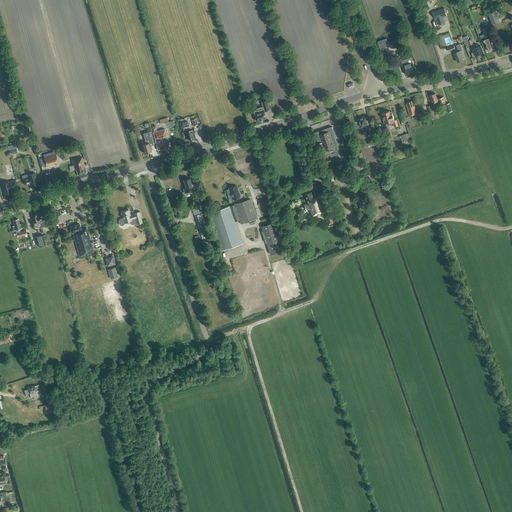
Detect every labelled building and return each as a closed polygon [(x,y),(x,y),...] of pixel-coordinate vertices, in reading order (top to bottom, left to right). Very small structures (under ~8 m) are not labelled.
[(436,19),(438,25),(445,22),(443,16),(447,15),(444,8),(433,12),(435,19),(436,19)] [(500,22),(495,10),(487,13),(491,25),(500,22)] [(484,34),(480,36),(482,41),(482,40),(484,44),(485,43),(488,51),(494,49),(488,35),(489,35),(486,28),(482,29),(484,34)] [(469,40),(467,36),(463,37),(466,47),(473,44),(471,39),(469,40)] [(386,38),(377,41),(381,54),(387,52),(385,45),(388,44),(386,38)] [(457,62),(463,60),(462,56),(463,56),(461,51),(462,50),(460,44),(456,46),(458,51),(454,53),(457,62)] [(478,47),(477,45),(472,46),(473,49),(474,52),(472,53),(473,56),(475,56),(483,53),(481,46),(478,47)] [(408,64),(407,59),(402,61),(403,66),(402,66),(405,74),(415,71),(413,63),(408,64)] [(429,96),(432,105),(438,103),(439,105),(445,103),(444,101),(443,97),(437,99),(435,93),(429,96)] [(267,104),(266,101),(261,102),(263,107),(257,109),(258,110),(254,111),(255,115),(257,121),(266,119),(264,112),(269,111),(269,109),(273,108),(271,103),(267,104)] [(407,104),(406,105),(409,116),(417,114),(414,106),(413,106),(412,101),(407,103),(407,104)] [(391,114),(390,111),(386,112),(386,111),(383,112),(384,113),(383,113),(384,119),(383,119),(384,123),(385,123),(386,126),(391,124),(390,122),(393,121),(394,127),(398,126),(396,120),(395,121),(392,113),(391,114)] [(367,131),(365,125),(367,125),(365,117),(358,119),(360,123),(359,123),(360,127),(362,127),(363,132),(367,131)] [(189,127),(188,124),(183,126),(184,129),(186,128),(190,141),(196,139),(194,133),(195,132),(194,129),(192,130),(191,128),(190,127),(189,127)] [(340,151),(331,127),(314,133),(316,137),(314,138),(317,147),(319,147),(321,151),(323,151),(324,156),(329,154),(337,151),(340,151)] [(163,143),(164,143),(163,138),(167,136),(165,129),(153,133),(158,150),(159,150),(160,150),(161,150),(161,149),(165,148),(163,143)] [(407,134),(400,136),(403,143),(404,146),(410,144),(409,141),(407,134)] [(148,143),(147,139),(143,140),(145,144),(142,145),(145,154),(145,153),(146,154),(148,153),(151,152),(150,147),(151,147),(149,143),(148,143)] [(355,161),(349,142),(342,144),(344,148),(345,148),(351,162),(355,161)] [(56,154),(44,157),(47,165),(59,162),(56,154)] [(86,173),(85,167),(82,157),(72,160),(75,170),(76,169),(78,175),(86,173)] [(365,162),(354,165),(356,172),(367,168),(365,162)] [(321,168),(312,171),(315,178),(323,175),(321,168)] [(30,186),(39,184),(35,173),(27,175),(28,177),(22,179),(24,185),(30,184),(30,186)] [(191,184),(190,178),(183,180),(186,189),(183,189),(185,193),(196,190),(194,183),(191,184)] [(17,188),(15,181),(9,182),(2,183),(5,195),(11,193),(11,190),(17,188)] [(236,186),(229,188),(229,189),(226,190),(230,200),(236,198),(237,200),(240,199),(239,197),(240,197),(239,195),(237,189),(236,186)] [(325,212),(320,196),(313,198),(311,192),(305,194),(308,204),(305,205),(306,210),(309,209),(312,217),(325,212)] [(241,224),(256,219),(250,199),(234,205),(230,206),(208,214),(221,251),(243,244),(235,222),(239,220),(241,224)] [(130,215),(128,210),(121,212),(123,219),(120,219),(119,221),(119,224),(121,225),(123,225),(124,223),(124,222),(129,221),(130,224),(132,225),(137,224),(142,223),(139,212),(134,213),(134,214),(130,215)] [(201,235),(203,235),(208,233),(202,211),(198,212),(199,215),(195,216),(201,235)] [(42,221),(41,218),(40,218),(39,213),(33,215),(35,223),(34,224),(35,227),(38,226),(39,228),(49,226),(45,220),(42,221)] [(328,225),(332,224),(336,223),(333,213),(325,215),(328,225)] [(20,225),(18,219),(13,221),(14,226),(12,226),(14,231),(15,231),(17,237),(27,235),(26,230),(20,232),(19,229),(22,229),(20,224),(20,225)] [(271,255),(285,250),(277,222),(262,226),(271,255)] [(81,229),(80,224),(69,227),(71,233),(72,233),(79,257),(90,254),(89,253),(94,252),(93,251),(94,251),(92,243),(93,243),(92,240),(91,240),(87,228),(81,229)] [(37,246),(45,244),(43,235),(35,237),(37,246)] [(107,267),(116,264),(113,256),(105,258),(107,267)] [(110,279),(118,277),(115,267),(107,269),(110,279)] [(0,344),(11,342),(9,333),(0,335),(0,344)] [(35,386),(28,388),(29,389),(25,390),(26,394),(30,393),(31,398),(38,396),(37,392),(39,391),(38,386),(35,387),(35,386)] [(46,412),(52,410),(51,404),(52,404),(48,388),(44,389),(47,405),(45,405),(46,412)]
